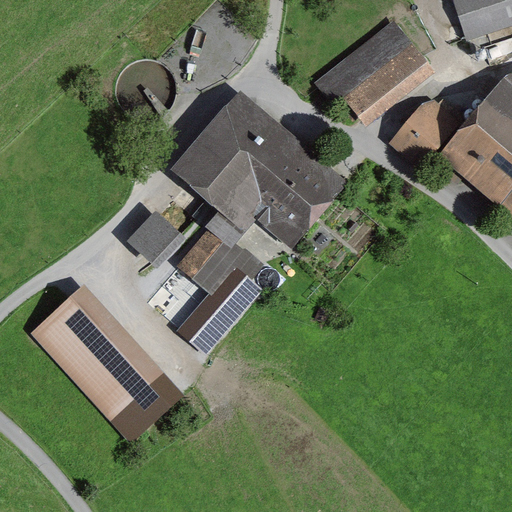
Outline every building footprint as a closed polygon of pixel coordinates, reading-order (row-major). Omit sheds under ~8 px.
[(511,0),(454,0),(467,39),(511,23),(511,0)] [(359,118),(424,67),(393,28),(318,87),(334,106),(344,99),(359,118)] [(452,149),(511,200),(511,80),(507,83),(469,128),(465,124),(449,144),(453,148),(452,149)] [(423,106),(391,144),(421,169),(458,125),(432,103),(423,106)] [(290,233),(331,185),(235,104),(175,174),(222,214),(210,230),(211,230),(226,243),(258,206),(290,233)] [(155,217),(132,242),(154,262),(177,238),(155,217)] [(245,252),(241,256),(226,243),(211,230),(180,265),(212,293),(233,269),(246,280),(259,265),(245,252)] [(212,293),(181,330),(206,352),(258,290),(246,280),(233,269),(212,293)] [(38,338),(127,439),(177,395),(88,294),(38,338)]
